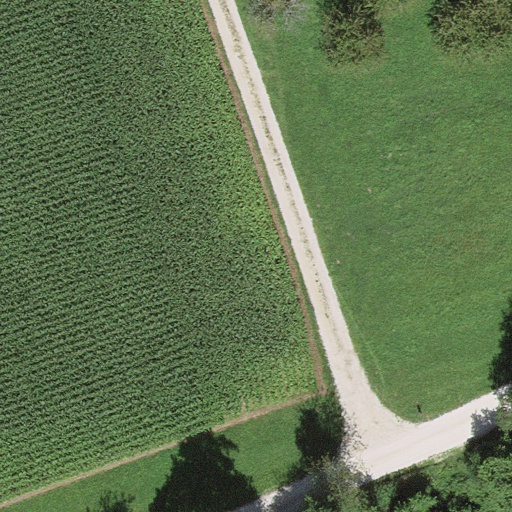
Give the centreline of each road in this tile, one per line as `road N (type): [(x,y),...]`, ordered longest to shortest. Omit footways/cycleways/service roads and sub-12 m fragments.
road 1 (track): [(379,467),(211,0)]
road 2 (track): [(278,511),(511,400)]
